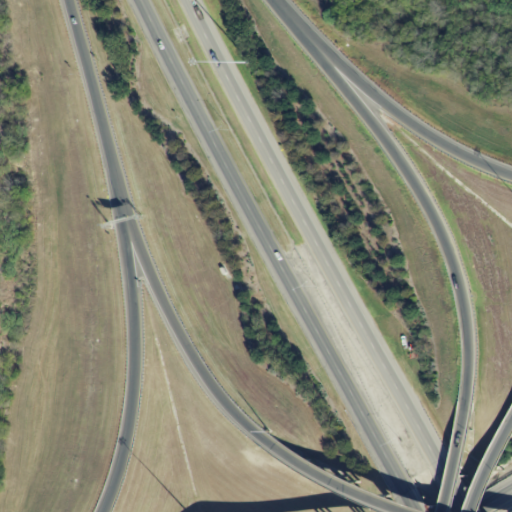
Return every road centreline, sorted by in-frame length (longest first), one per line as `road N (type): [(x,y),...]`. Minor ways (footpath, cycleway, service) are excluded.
road 1 (motorway): [(142,0),(402,484)]
road 2 (motorway): [(445,463),(189,0)]
road 3 (motorway): [(466,409),(461,290),(437,216),(279,0)]
road 4 (motorway): [(122,193),(140,351),(137,409),(109,511)]
road 5 (motorway): [(122,193),(184,342),(217,393),(276,450)]
road 6 (motorway): [(511,174),(433,135),(282,3)]
road 7 (motorway): [(69,0),(122,193)]
road 8 (motorway): [(276,450),(338,487),(407,511)]
